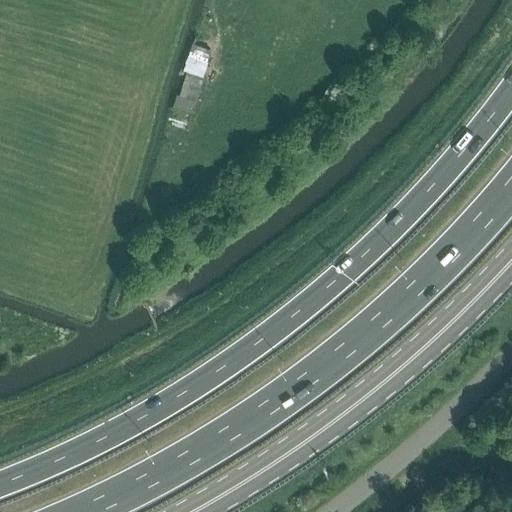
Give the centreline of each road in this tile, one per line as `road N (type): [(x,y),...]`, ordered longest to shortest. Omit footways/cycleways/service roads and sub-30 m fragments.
road 1 (primary): [(511,88),(417,203),(243,353),(162,405),(0,482)]
road 2 (primary): [(81,511),(258,416),(329,365),(415,291),(511,187)]
road 3 (primary): [(193,511),(348,412),(511,262)]
road 4 (unclassified): [(336,511),(511,355)]
